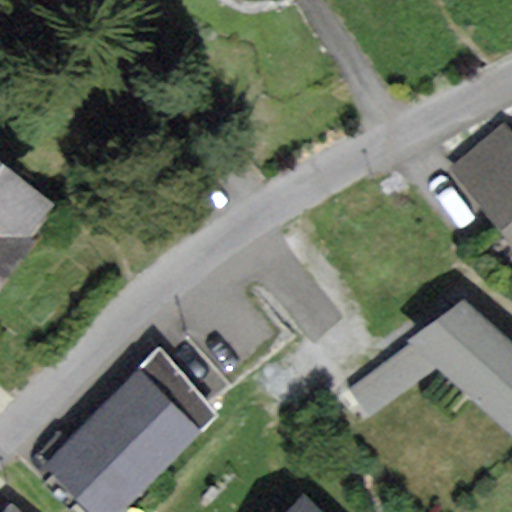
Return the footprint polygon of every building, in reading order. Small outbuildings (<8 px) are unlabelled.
[(457,170),(511,236),(511,139),(505,131),(457,170)] [(0,265),(48,202),(0,165),(0,265)] [(511,348),(465,308),(418,340),(511,422),(511,348)] [(412,332),(349,377),(368,403),(431,359),(412,332)] [(116,403),(56,462),(106,511),(110,511),(194,429),(142,377),(116,403)]
